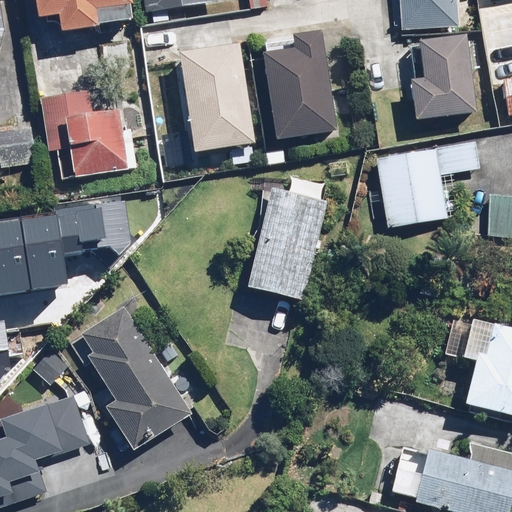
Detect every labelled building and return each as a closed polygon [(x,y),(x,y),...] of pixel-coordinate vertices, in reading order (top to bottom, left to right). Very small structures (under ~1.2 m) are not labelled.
[(0,0),(0,61),(8,29),(2,0),(0,0)] [(100,23),(97,7),(131,1),(130,0),(36,0),(40,17),(58,14),(60,30),(100,23)] [(459,24),(457,0),(400,0),(403,29),(459,24)] [(341,132),(326,32),(298,36),(300,47),(268,52),(282,141),(341,132)] [(473,35),(424,40),(428,78),(414,80),(419,122),(481,115),(473,35)] [(200,152),(232,147),(235,164),(258,161),(255,143),(261,142),(245,41),(184,50),(200,152)] [(511,45),(488,50),(493,79),(511,76),(511,45)] [(134,127),(126,128),(124,109),(94,112),(92,91),(44,96),(50,152),(60,151),(63,178),(130,172),(138,171),(134,127)] [(481,172),(478,146),(379,159),(388,227),(452,218),(446,176),(481,172)] [(329,200),(267,189),(249,287),(311,299),(329,200)] [(511,195),(492,194),(489,236),(511,238),(511,195)] [(121,206),(59,216),(65,254),(97,249),(111,262),(136,237),(125,226),(121,206)] [(0,285),(60,276),(51,213),(0,220),(0,285)] [(424,282),(422,294),(440,298),(442,289),(478,297),(483,268),(435,258),(430,283),(424,282)] [(84,370),(95,363),(109,384),(93,395),(105,412),(110,409),(138,451),(197,412),(126,305),(77,337),(66,344),(84,370)] [(511,328),(471,321),(464,363),(481,365),(474,408),(511,414),(511,328)] [(13,335),(0,344),(0,372),(2,376),(29,357),(13,335)] [(0,504),(34,497),(26,460),(53,454),(52,449),(80,443),(72,405),(30,415),(31,419),(7,424),(12,445),(0,447),(0,504)] [(511,511),(511,452),(479,444),(474,462),(432,451),(408,445),(395,497),(453,511),(511,511)]
